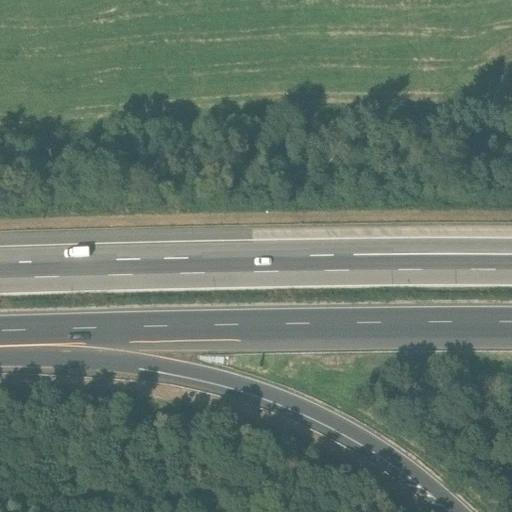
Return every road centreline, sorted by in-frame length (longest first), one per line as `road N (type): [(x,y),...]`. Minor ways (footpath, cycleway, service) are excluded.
road 1 (motorway): [(0,343),(511,330)]
road 2 (motorway): [(0,353),(190,382),(281,408),(379,455),(453,511)]
road 3 (motorway): [(453,278),(0,288)]
